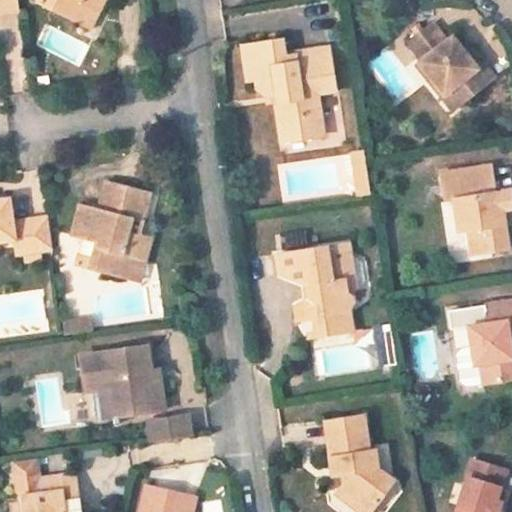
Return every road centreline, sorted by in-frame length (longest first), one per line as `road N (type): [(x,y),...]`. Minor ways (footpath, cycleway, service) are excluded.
road 1 (unclassified): [(264,511),(203,108)]
road 2 (residential): [(17,132),(203,108)]
